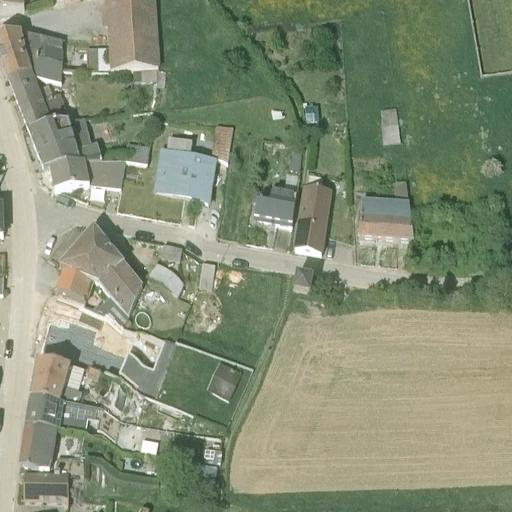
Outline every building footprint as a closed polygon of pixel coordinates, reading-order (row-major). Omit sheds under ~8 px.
[(0,0),(0,8),(22,4),(21,0),(0,0)] [(103,0),(103,1),(99,2),(101,24),(105,24),(106,43),(85,43),(85,66),(131,66),(156,66),(152,0),(103,0)] [(20,28),(0,32),(0,56),(7,77),(30,69),(25,51),(60,59),(60,36),(20,28)] [(59,81),(60,59),(25,51),(30,69),(32,75),(59,81)] [(155,77),(156,66),(131,66),(131,78),(155,77)] [(30,69),(7,77),(15,98),(23,118),(27,127),(67,116),(58,93),(51,95),(41,97),(37,87),(32,75),(30,69)] [(46,84),(37,87),(41,97),(51,95),(46,84)] [(316,93),(303,94),(305,109),(317,108),(316,93)] [(399,128),(394,94),(378,95),(382,129),(399,128)] [(15,98),(11,100),(19,120),(23,118),(15,98)] [(67,116),(27,127),(37,154),(40,161),(42,166),(49,165),(100,158),(95,138),(91,140),(83,115),(67,116)] [(164,146),(160,145),(153,187),(154,187),(154,186),(190,193),(190,194),(206,197),(213,155),(225,156),(231,123),(214,121),(209,153),(188,150),(190,137),(167,133),(164,146)] [(300,133),(290,132),(287,156),(298,157),(300,133)] [(148,143),(125,139),(123,158),(145,161),(148,143)] [(37,154),(29,157),(32,164),(40,161),(37,154)] [(314,159),(306,157),(293,236),(319,240),(329,177),(320,176),(322,163),(314,162),(314,159)] [(100,158),(49,165),(53,188),(87,181),(119,184),(123,158),(100,158)] [(390,187),(360,186),(357,222),(412,227),(404,168),(389,170),(390,187)] [(268,190),(255,188),(252,204),(274,208),(273,210),(290,212),(296,179),(280,176),(280,171),(275,170),(274,175),(270,175),(268,190)] [(287,235),(290,212),(273,210),(270,232),(287,235)] [(92,278),(96,279),(122,259),(108,242),(93,225),(93,224),(92,224),(91,224),(91,225),(58,264),(62,266),(92,278)] [(181,243),(162,239),(160,253),(179,257),(181,243)] [(213,251),(200,249),(197,272),(209,273),(213,251)] [(181,270),(156,258),(145,272),(175,285),(181,270)] [(141,282),(122,259),(96,279),(108,293),(127,314),(141,282)] [(291,275),(291,277),(308,280),(311,263),(310,263),(296,261),(296,260),(295,260),(294,262),(295,262),(292,275),(291,275)] [(86,298),(92,278),(62,266),(56,288),(86,298)] [(83,302),(56,293),(46,330),(58,334),(54,344),(70,349),(74,341),(100,350),(110,313),(103,306),(101,309),(83,302)] [(127,314),(108,293),(98,302),(103,306),(110,313),(118,322),(127,314)] [(118,371),(135,377),(133,381),(151,388),(171,332),(162,329),(151,358),(126,349),(118,371)] [(51,354),(41,353),(39,359),(69,365),(70,358),(51,354)] [(218,353),(204,382),(226,391),(238,362),(218,353)] [(39,359),(36,358),(29,396),(76,406),(80,391),(76,390),(83,368),(69,365),(39,359)] [(76,406),(29,396),(25,424),(56,428),(58,429),(59,427),(83,431),(85,417),(98,420),(100,411),(76,406)] [(56,428),(25,424),(17,473),(22,474),(47,475),(49,461),(50,462),(56,428)] [(205,451),(218,453),(220,434),(210,432),(210,439),(206,439),(205,451)] [(160,445),(147,443),(143,461),(157,462),(160,445)] [(47,475),(22,474),(22,501),(67,501),(67,492),(82,492),(83,460),(55,456),(51,475),(47,475)]
